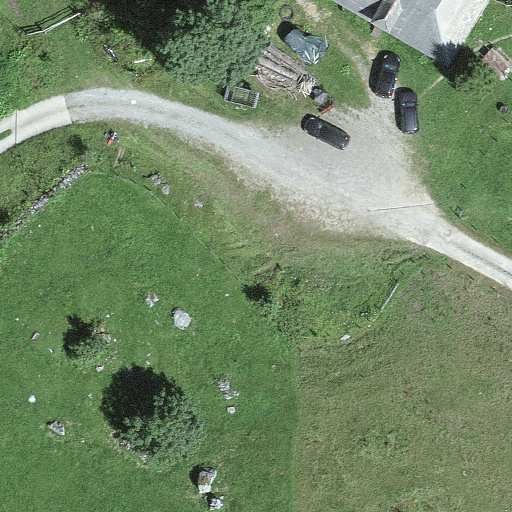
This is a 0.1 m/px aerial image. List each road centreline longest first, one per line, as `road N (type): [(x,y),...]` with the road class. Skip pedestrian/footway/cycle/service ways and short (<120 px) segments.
road 1 (track): [(99,99),(198,119),(389,206)]
road 2 (track): [(389,206),(511,262)]
